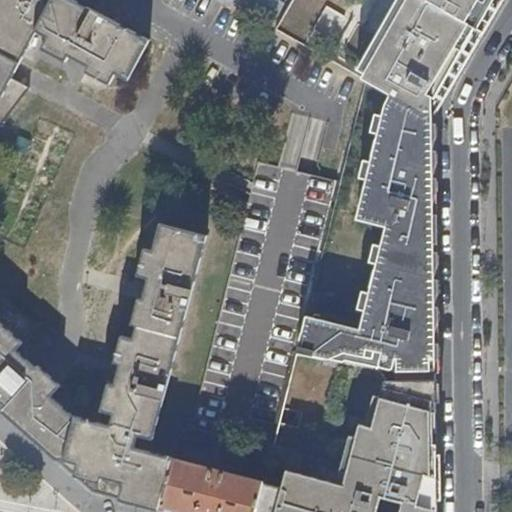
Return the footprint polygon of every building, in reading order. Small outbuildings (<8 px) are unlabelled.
[(0,0),(0,399),(6,405),(4,410),(66,466),(94,492),(126,500),(161,509),(174,458),(136,449),(133,433),(149,438),(205,236),(161,223),(152,251),(146,250),(138,277),(145,279),(139,299),(131,325),(127,338),(120,336),(112,363),(106,384),(99,410),(105,412),(102,424),(67,415),(67,417),(48,399),(59,385),(39,366),(52,350),(54,341),(0,291),(0,127),(31,88),(14,73),(19,65),(27,50),(38,29),(50,36),(45,48),(67,60),(71,54),(79,59),(82,54),(93,60),(116,72),(128,78),(149,40),(75,0),(0,0)] [(365,80),(222,0),(167,0),(168,0),(359,107),(365,80)] [(286,0),(285,0),(230,0),(273,24),(286,0)] [(292,0),(285,14),(367,60),(402,0),(292,0)] [(368,74),(365,80),(385,91),(425,114),(437,114),(503,0),(402,0),(367,60),(361,70),(368,74)] [(292,108),(200,56),(188,78),(280,130),(292,108)] [(116,72),(93,60),(87,71),(110,84),(116,72)] [(388,380),(437,377),(435,275),(420,270),(435,246),(433,120),(437,114),(425,114),(385,91),(355,216),(388,225),(362,329),(307,317),(298,351),(382,369),(388,380)] [(138,277),(146,250),(139,248),(131,275),(138,277)] [(131,325),(139,299),(132,297),(124,323),(131,325)] [(106,361),(112,363),(120,336),(114,335),(106,361)] [(298,351),(258,511),(438,511),(437,377),(388,380),(382,369),(298,351)] [(92,408),(99,410),(106,384),(100,382),(92,408)] [(185,456),(190,457),(195,459),(198,443),(188,440),(185,456)] [(174,458),(161,509),(172,511),(257,511),(265,483),(223,471),(221,480),(211,478),(213,469),(174,458)]
